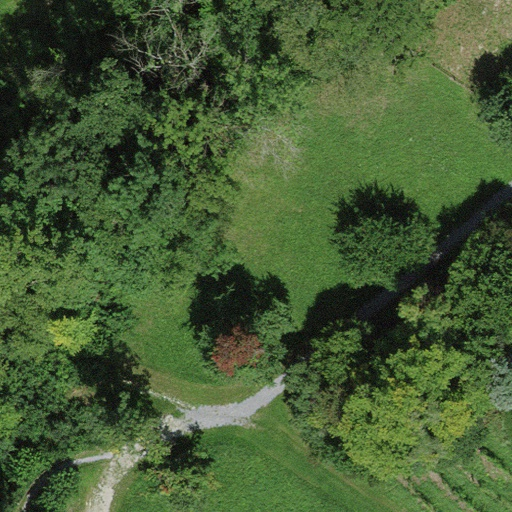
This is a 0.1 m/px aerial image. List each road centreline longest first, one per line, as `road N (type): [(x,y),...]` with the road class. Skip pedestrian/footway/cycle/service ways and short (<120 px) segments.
road 1 (track): [(511,214),(477,259),(388,313),(311,339),(282,402),(318,490),(347,511)]
road 2 (track): [(282,402),(186,409),(96,484),(97,511)]
